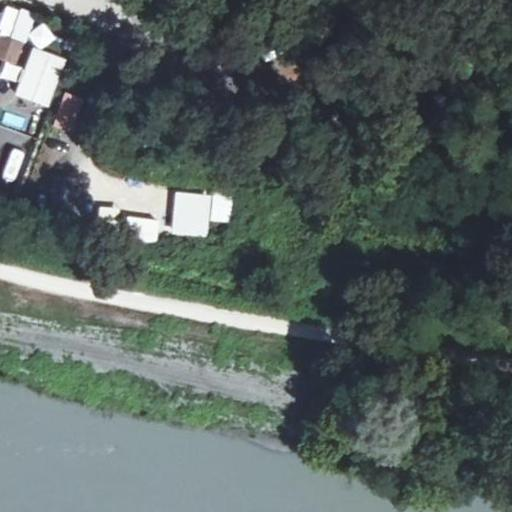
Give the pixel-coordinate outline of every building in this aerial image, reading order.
[(21,43),(1,36),(0,37),(0,58),(14,63),(21,43)] [(16,99),(52,107),(62,57),(27,50),(16,99)] [(12,126),(32,134),(36,123),(16,115),(12,126)] [(206,205),(183,202),(179,237),(203,240),(206,205)] [(125,232),(155,236),(156,221),(126,218),(125,232)]
